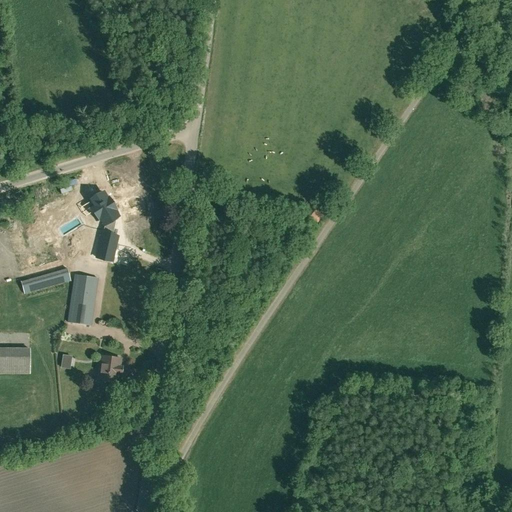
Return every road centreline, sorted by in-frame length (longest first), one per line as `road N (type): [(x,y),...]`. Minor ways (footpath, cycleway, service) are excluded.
road 1 (tertiary): [(141,511),(194,133)]
road 2 (unclassified): [(0,189),(194,133)]
road 3 (tertiary): [(194,133),(211,0)]
